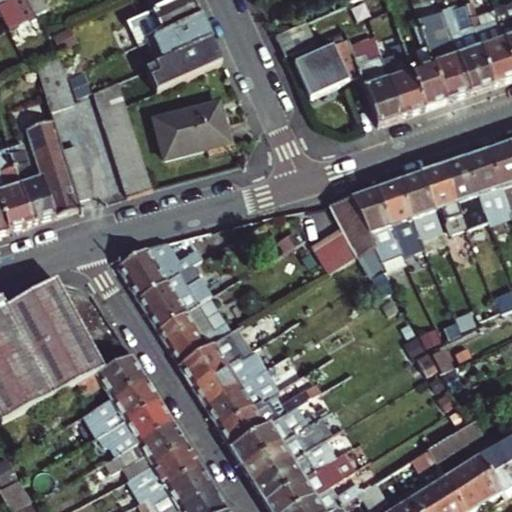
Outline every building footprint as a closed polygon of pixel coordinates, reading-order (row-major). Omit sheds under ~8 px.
[(41,16),(31,0),(0,0),(0,8),(0,9),(19,42),(26,38),(20,27),(41,16)] [(31,0),(41,16),(52,10),(46,0),(31,0)] [(204,16),(201,9),(196,0),(178,0),(155,11),(128,24),(138,47),(152,40),(163,35),(204,16)] [(178,0),(149,0),(155,11),(178,0)] [(473,14),(477,24),(498,82),(511,77),(511,47),(499,10),(497,7),(479,12),(475,1),(469,2),(473,14)] [(511,5),(499,10),(511,47),(511,5)] [(498,82),(477,24),(461,30),(458,19),(453,6),(444,9),(445,11),(449,24),(473,91),(498,82)] [(449,24),(445,11),(429,16),(434,29),(449,24)] [(477,24),(473,14),(458,19),(461,30),(477,24)] [(174,58),(214,39),(204,16),(163,35),(174,58)] [(434,29),(429,16),(421,19),(450,98),(473,91),(449,24),(434,29)] [(413,22),(422,47),(408,52),(428,106),(450,98),(421,19),(413,22)] [(288,53),(316,40),(308,20),(278,33),(288,53)] [(174,58),(163,35),(152,40),(163,64),(174,58)] [(350,36),(296,60),(312,95),(363,72),(357,55),(350,36)] [(391,46),(401,74),(392,77),(405,114),(428,106),(408,52),(403,37),(392,41),(394,45),(391,46)] [(158,93),(224,62),(214,39),(174,58),(163,64),(149,71),(158,93)] [(369,51),(357,55),(363,72),(381,122),(405,114),(392,77),(380,81),(369,51)] [(84,72),(79,54),(65,60),(70,79),(84,72)] [(65,59),(39,63),(54,113),(79,107),(78,104),(72,85),(70,79),(65,60),(65,59)] [(92,97),(87,77),(72,85),(78,104),(92,97)] [(122,83),(100,94),(129,196),(155,189),(131,106),(122,83)] [(221,102),(156,119),(166,157),(209,146),(211,154),(240,145),(228,104),(222,106),(221,102)] [(30,131),(31,135),(42,177),(34,179),(22,137),(10,141),(33,224),(66,214),(82,209),(79,200),(73,178),(65,151),(57,124),(30,131)] [(42,177),(31,135),(22,137),(34,179),(42,177)] [(0,144),(0,165),(6,187),(0,189),(0,198),(9,232),(33,224),(10,141),(0,144)] [(511,147),(511,145),(488,152),(511,208),(511,147)] [(65,151),(73,178),(89,173),(81,146),(65,151)] [(467,160),(491,219),(511,211),(511,208),(488,152),(467,160)] [(445,167),(469,227),(491,219),(467,160),(445,167)] [(469,227),(445,167),(423,175),(438,213),(444,211),(453,233),(469,227)] [(95,196),(89,173),(73,178),(79,200),(95,196)] [(438,213),(423,175),(401,182),(414,219),(421,236),(444,228),(438,213)] [(414,219),(401,182),(377,190),(395,228),(403,247),(408,245),(413,255),(422,251),(420,247),(425,245),(421,236),(414,219)] [(395,228),(377,190),(351,199),(370,237),(395,228)] [(0,234),(9,232),(0,198),(0,234)] [(370,237),(351,199),(329,205),(342,229),(357,259),(374,249),(376,248),(370,237)] [(497,244),(489,225),(485,228),(493,247),(497,244)] [(311,247),(328,276),(357,259),(342,229),(311,247)] [(141,299),(183,273),(169,251),(157,259),(149,247),(120,266),(141,299)] [(376,262),(371,254),(363,259),(368,266),(376,262)] [(178,292),(201,278),(193,266),(183,273),(141,299),(159,329),(201,304),(192,291),(181,298),(178,292)] [(397,291),(386,270),(376,276),(388,296),(397,291)] [(192,291),(204,284),(201,278),(178,292),(181,298),(192,291)] [(60,279),(6,307),(1,299),(0,299),(0,425),(112,366),(60,279)] [(511,296),(500,301),(506,314),(511,311),(511,296)] [(217,330),(201,304),(159,329),(181,364),(235,332),(243,327),(236,318),(217,330)] [(484,327),(481,318),(472,323),(475,331),(484,327)] [(460,323),(447,329),(453,341),(465,336),(460,323)] [(235,332),(181,364),(194,385),(238,358),(239,361),(253,353),(249,347),(243,351),(240,347),(234,351),(230,346),(240,339),(235,332)] [(238,358),(194,385),(207,406),(257,376),(251,366),(252,359),(275,345),(271,339),(255,348),(256,351),(253,353),(239,361),(238,358)] [(455,368),(447,350),(436,355),(444,373),(455,368)] [(440,367),(431,351),(419,358),(429,374),(440,367)] [(146,379),(132,356),(112,366),(0,425),(0,460),(85,413),(92,409),(146,379)] [(257,376),(207,406),(221,428),(279,392),(269,376),(272,374),(269,369),(257,376)] [(106,433),(160,402),(146,379),(92,409),(106,433)] [(285,401),(280,394),(279,392),(221,428),(233,447),(291,412),(319,395),(313,385),(285,401)] [(458,401),(451,390),(443,395),(449,405),(458,401)] [(106,433),(99,437),(112,459),(174,424),(160,402),(106,433)] [(106,433),(92,409),(85,413),(99,437),(106,433)] [(309,410),(295,419),(291,412),(233,447),(245,466),(316,422),(309,410)] [(335,433),(325,417),(316,422),(245,466),(256,483),(306,451),(325,439),(335,433)] [(475,422),(430,449),(438,461),(482,434),(475,422)] [(152,466),(187,446),(174,424),(112,459),(104,464),(110,474),(127,465),(145,455),(152,466)] [(325,439),(306,451),(312,461),(323,455),(329,464),(337,458),(325,439)] [(511,463),(511,439),(485,454),(448,477),(459,495),(511,463)] [(165,487),(200,467),(187,446),(152,466),(134,476),(127,480),(131,488),(138,484),(139,486),(158,475),(161,481),(165,487)] [(439,463),(438,461),(430,449),(408,463),(416,477),(439,463)] [(323,455),(312,461),(306,451),(256,483),(268,502),(329,464),(323,455)] [(134,476),(152,466),(145,455),(127,465),(134,476)] [(469,511),(471,511),(505,491),(508,498),(511,495),(511,463),(459,495),(469,511)] [(289,511),(335,484),(341,480),(329,464),(268,502),(273,511),(289,511)] [(148,511),(175,511),(214,490),(200,467),(165,487),(151,495),(142,500),(131,507),(133,511),(145,511),(148,510),(148,511)] [(420,511),(431,511),(459,495),(448,477),(412,499),(420,511)] [(362,480),(340,493),(335,484),(289,511),(328,511),(344,502),(357,494),(363,491),(367,489),(362,480)] [(151,495),(165,487),(161,481),(147,489),(151,495)] [(30,505),(17,482),(0,491),(11,511),(17,511),(23,509),(29,505),(30,505)] [(363,491),(367,496),(364,498),(372,511),(381,505),(369,487),(367,489),(363,491)] [(142,500),(151,495),(147,489),(138,494),(142,500)] [(227,511),(214,490),(175,511),(227,511)] [(363,491),(357,494),(361,500),(364,498),(367,496),(363,491)] [(469,511),(459,495),(431,511),(469,511)] [(420,511),(412,499),(390,511),(420,511)] [(350,511),(344,502),(328,511),(350,511)]
